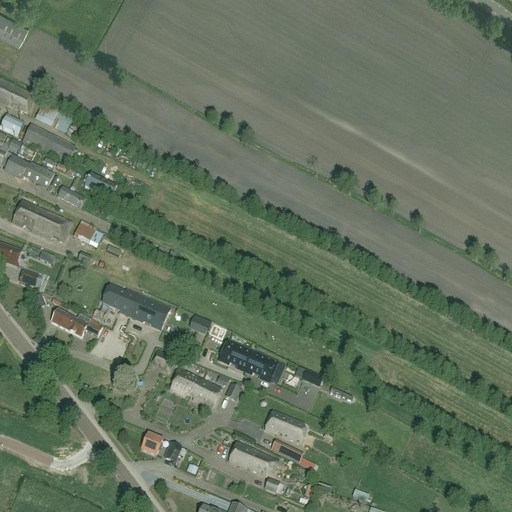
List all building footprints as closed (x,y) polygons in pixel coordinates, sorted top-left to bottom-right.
[(19,47),(28,28),(17,21),(0,11),(0,34),(3,37),(19,47)] [(35,99),(0,81),(0,104),(13,110),(15,107),(19,109),(18,111),(27,115),(35,99)] [(35,126),(56,133),(62,114),(41,108),(35,126)] [(0,132),(19,140),(25,126),(6,118),(0,132)] [(66,167),(74,151),(31,128),(23,144),(66,167)] [(0,171),(1,169),(6,171),(4,175),(21,184),(24,180),(47,192),(54,177),(31,164),(30,166),(8,154),(9,151),(32,163),(33,161),(42,166),(47,158),(37,154),(12,143),(12,142),(7,140),(5,146),(0,143),(0,171)] [(56,164),(46,159),(44,164),(54,168),(56,164)] [(65,175),(68,170),(60,166),(57,171),(65,175)] [(78,180),(80,177),(69,171),(67,175),(73,178),(76,179),(71,188),(72,189),(70,192),(63,188),(58,198),(80,211),(86,200),(74,194),(76,190),(79,192),(81,187),(78,186),(80,181),(78,180)] [(55,178),(48,192),(51,194),(54,189),(55,189),(60,181),(55,178)] [(91,187),(105,189),(106,181),(92,179),(91,187)] [(63,245),(73,225),(23,202),(12,225),(23,230),(26,228),(30,231),(31,234),(51,242),(53,238),(59,241),(58,243),(62,245),(63,245)] [(89,247),(97,231),(97,230),(82,223),(73,239),(89,247)] [(94,246),(103,252),(108,245),(99,239),(94,246)] [(17,268),(22,253),(0,245),(0,260),(4,262),(4,264),(17,268)] [(81,254),(78,260),(90,265),(92,259),(81,254)] [(39,291),(41,284),(37,283),(38,278),(24,273),(20,284),(34,289),(39,291)] [(111,288),(103,305),(120,313),(119,315),(131,320),(140,297),(127,291),(126,295),(111,288)] [(42,298),(41,296),(33,299),(38,311),(48,306),(44,297),(42,298)] [(171,311),(140,297),(131,320),(144,325),(146,323),(151,325),(151,328),(161,333),(171,311)] [(54,301),(52,305),(67,313),(69,309),(54,301)] [(77,321),(58,311),(51,324),(82,340),(86,332),(98,339),(103,328),(97,325),(97,324),(94,322),(92,320),(91,321),(91,322),(80,317),(77,321)] [(212,325),(196,318),(191,331),(206,338),(212,325)] [(210,335),(222,341),(227,332),(214,326),(210,335)] [(254,354),(228,343),(220,362),(230,367),(231,365),(237,367),(236,370),(246,374),(254,354)] [(169,374),(175,360),(157,353),(152,365),(163,369),(162,371),(169,374)] [(279,365),(254,354),(246,374),(253,377),(254,375),(260,377),(259,380),(270,385),(271,383),(277,386),(283,374),(276,371),(279,365)] [(201,390),(204,382),(180,371),(170,391),(185,398),(187,396),(191,397),(195,387),(201,390)] [(320,388),(323,380),(307,373),(303,381),(320,388)] [(195,387),(191,397),(194,399),(193,402),(212,411),(222,391),(204,382),(201,390),(195,387)] [(236,403),(242,392),(232,387),(226,399),(236,403)] [(301,446),(307,432),(302,430),(304,425),(273,412),(265,432),(275,436),(276,434),(282,436),(282,438),(295,444),(301,446)] [(156,457),(163,441),(149,435),(142,451),(156,457)] [(275,443),(271,451),(300,465),(303,457),(275,443)] [(236,444),(229,464),(265,479),(265,477),(267,478),(268,475),(272,477),(279,462),(272,459),(272,460),(254,451),(236,444)] [(183,459),(186,451),(182,449),(171,445),(165,460),(176,464),(179,457),(183,459)] [(281,495),(284,488),(279,486),(279,485),(269,480),(265,491),(275,495),(276,493),(281,495)] [(35,488),(27,507),(38,511),(51,511),(58,498),(35,488)] [(58,498),(51,511),(78,511),(80,508),(58,498)]
